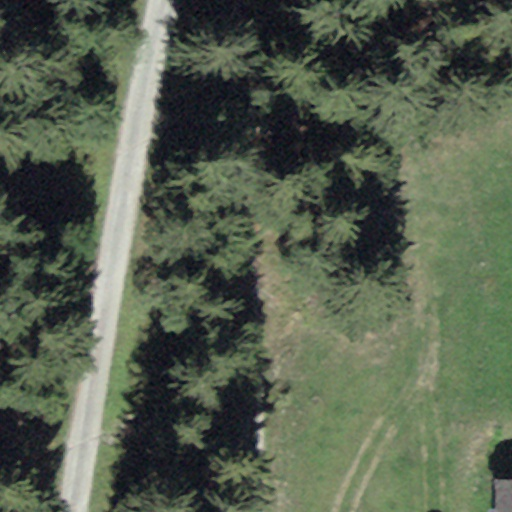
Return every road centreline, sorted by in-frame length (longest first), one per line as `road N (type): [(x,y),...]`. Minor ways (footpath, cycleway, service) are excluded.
road 1 (track): [(90,511),(104,436),(117,222),(157,0)]
road 2 (track): [(258,511),(243,398),(228,0)]
